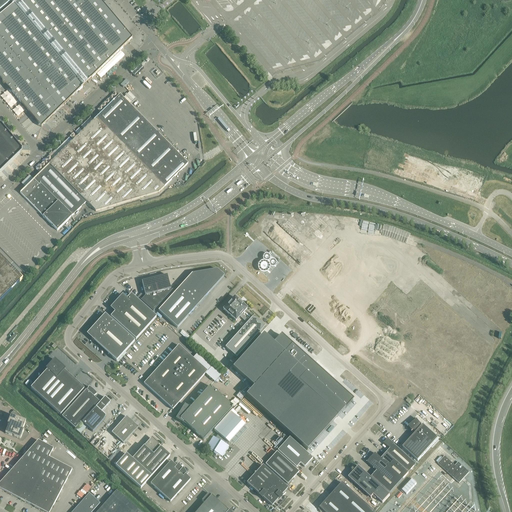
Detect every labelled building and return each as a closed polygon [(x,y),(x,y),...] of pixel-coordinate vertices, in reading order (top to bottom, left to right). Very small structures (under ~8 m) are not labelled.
[(0,0),(0,10),(12,0),(0,0)] [(19,0),(18,0),(14,4),(83,87),(88,82),(19,0)] [(19,0),(30,12),(33,16),(43,27),(45,30),(48,33),(53,40),(56,43),(63,52),(66,55),(69,58),(71,61),(74,64),(88,82),(139,34),(125,18),(118,22),(115,19),(113,16),(110,13),(109,11),(106,7),(105,6),(102,3),(103,2),(104,2),(105,2),(105,1),(105,0),(101,0),(100,1),(99,0),(19,0)] [(0,78),(3,82),(2,82),(2,83),(2,84),(3,84),(3,85),(4,85),(5,85),(5,84),(8,87),(9,88),(12,92),(21,103),(24,106),(29,112),(31,115),(41,127),(60,109),(83,87),(76,78),(73,75),(68,69),(65,66),(63,63),(60,60),(58,57),(50,48),(47,44),(42,38),(40,35),(35,29),(32,26),(27,20),(24,17),(14,4),(13,4),(13,5),(0,15),(0,78)] [(126,79),(121,84),(124,87),(129,82),(126,79)] [(85,129),(78,135),(140,198),(158,193),(164,187),(183,168),(188,164),(155,130),(156,129),(155,128),(154,129),(120,95),(116,99),(110,104),(105,109),(99,115),(85,129)] [(0,173),(20,154),(22,150),(21,146),(0,121),(0,173)] [(49,164),(20,193),(57,231),(86,202),(95,212),(140,198),(78,135),(49,164)] [(293,217),(283,227),(291,235),(301,224),(293,217)] [(320,217),(311,227),(319,235),(329,225),(320,217)] [(0,300),(22,279),(0,255),(0,300)] [(217,270),(192,274),(158,311),(177,328),(224,276),(217,270)] [(167,275),(142,282),(145,296),(141,300),(140,299),(140,300),(153,311),(173,290),(173,289),(172,290),(171,289),(167,275)] [(110,317),(136,340),(156,317),(131,294),(127,299),(124,296),(121,298),(118,301),(116,303),(113,306),(115,308),(113,311),(115,312),(110,317)] [(236,321),(239,317),(241,315),(247,309),(247,308),(240,302),(235,298),(235,297),(234,298),(224,309),(223,310),(224,310),(235,321),(236,321)] [(135,341),(105,314),(91,330),(91,331),(91,332),(90,332),(90,333),(90,334),(90,335),(90,336),(91,336),(91,337),(92,338),(91,339),(116,361),(135,341)] [(252,315),(248,321),(246,323),(234,336),(235,336),(225,348),(237,358),(264,328),(256,321),(257,320),(252,315)] [(241,315),(239,317),(246,323),(248,321),(241,315)] [(263,334),(233,368),(243,378),(253,387),(246,396),(253,402),(273,420),(307,451),(322,435),(342,413),(353,400),(341,390),(331,380),(314,365),(303,355),(289,342),(281,335),(277,340),(274,344),(268,339),(263,334)] [(172,410),(207,372),(178,345),(147,380),(144,384),(172,410)] [(31,388),(60,415),(84,389),(64,371),(65,369),(64,369),(65,368),(64,368),(62,366),(55,360),(46,369),(47,370),(31,388)] [(185,405),(177,417),(176,419),(178,421),(187,426),(188,426),(198,435),(203,440),(233,407),(210,386),(190,408),(185,405)] [(96,394),(89,387),(87,390),(86,390),(62,417),(75,429),(100,402),(94,397),(96,394)] [(236,395),(240,400),(247,393),(244,389),(236,395)] [(102,412),(111,402),(105,397),(82,423),(93,432),(103,421),(106,416),(102,412)] [(228,442),(244,424),(230,412),(214,430),(218,434),(216,438),(213,436),(206,447),(214,452),(213,453),(216,455),(217,454),(222,457),(229,446),(226,444),(227,442),(228,442)] [(11,415),(10,417),(4,433),(20,439),(27,422),(11,415)] [(126,417),(111,433),(123,444),(138,427),(126,417)] [(414,431),(416,433),(403,448),(418,461),(438,439),(423,425),(422,427),(420,425),(421,425),(417,420),(408,427),(412,432),(414,431)] [(277,451),(296,468),(300,463),(304,467),(311,460),(313,458),(289,437),(277,451)] [(141,489),(170,456),(151,439),(132,459),(126,454),(115,466),(141,489)] [(390,449),(381,459),(375,453),(371,458),(372,459),(371,460),(370,459),(367,462),(377,471),(371,477),(390,494),(416,465),(388,439),(384,443),(390,449)] [(49,511),(53,505),(72,470),(49,457),(53,449),(38,441),(31,449),(3,479),(0,483),(0,488),(44,511),(49,511)] [(281,479),(287,485),(294,478),(299,472),(277,452),(265,465),(281,479)] [(445,456),(438,464),(442,467),(445,464),(448,466),(445,470),(452,477),(459,483),(469,472),(458,462),(455,466),(445,456)] [(150,484),(170,502),(190,480),(185,475),(187,473),(183,468),(182,469),(178,464),(176,467),(171,462),(150,484)] [(262,498),(263,498),(272,506),(278,499),(279,499),(279,498),(281,496),(282,496),(282,495),(288,488),(287,488),(262,466),(246,483),(259,495),(260,496),(260,495),(262,498)] [(352,471),(352,472),(352,473),(353,473),(348,478),(371,498),(374,495),(383,503),(390,495),(359,467),(355,470),(354,469),(353,468),(352,470),(353,471),(352,471)] [(323,503),(321,504),(321,506),(320,508),(320,509),(319,509),(319,510),(319,509),(320,511),(322,511),(324,511),(374,511),(342,483),(324,504),(323,503)] [(118,511),(128,501),(117,491),(97,511),(118,511)] [(72,511),(92,511),(100,503),(89,493),(72,511)] [(382,511),(391,511),(403,500),(399,495),(382,511)] [(227,511),(228,511),(211,496),(196,511),(227,511)] [(138,511),(139,511),(128,501),(118,511),(138,511)]
